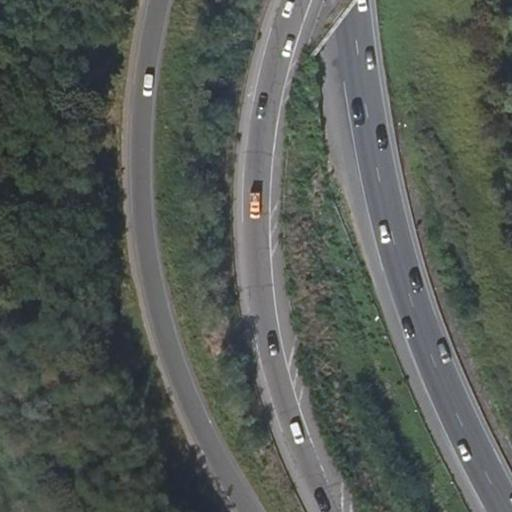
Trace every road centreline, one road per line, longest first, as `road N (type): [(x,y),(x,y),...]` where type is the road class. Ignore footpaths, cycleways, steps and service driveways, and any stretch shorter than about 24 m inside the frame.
road 1 (trunk): [(350,0),(387,219),(410,303),(505,511)]
road 2 (motorway): [(159,0),(142,119),(150,273),(205,436),(250,511)]
road 3 (motorway): [(294,0),(259,138),(258,261),(272,356),(330,511)]
